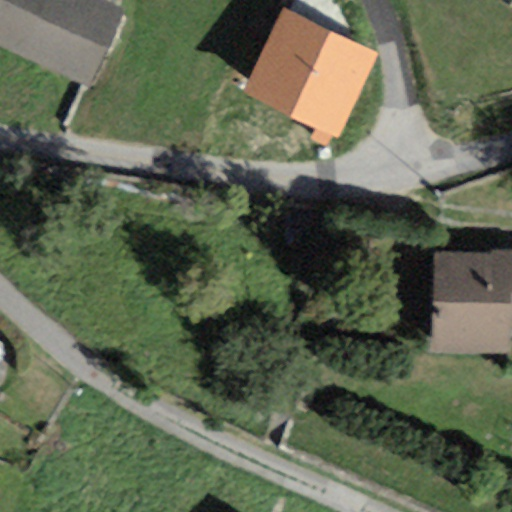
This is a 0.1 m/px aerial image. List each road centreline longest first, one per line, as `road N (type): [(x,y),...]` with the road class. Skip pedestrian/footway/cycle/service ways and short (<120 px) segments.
road 1 (residential): [(511,148),(398,174),(313,180),(115,161),(0,140)]
road 2 (residential): [(358,511),(156,413),(0,293)]
